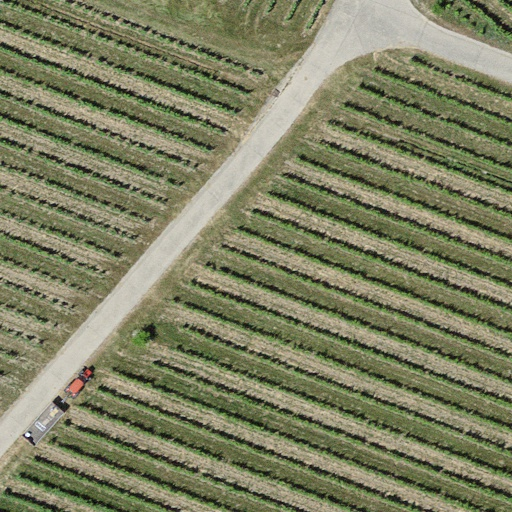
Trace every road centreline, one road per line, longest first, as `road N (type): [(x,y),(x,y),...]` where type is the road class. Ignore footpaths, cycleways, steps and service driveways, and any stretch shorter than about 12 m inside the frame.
road 1 (track): [(0,431),(197,207),(346,0)]
road 2 (unclassified): [(511,81),(338,16)]
